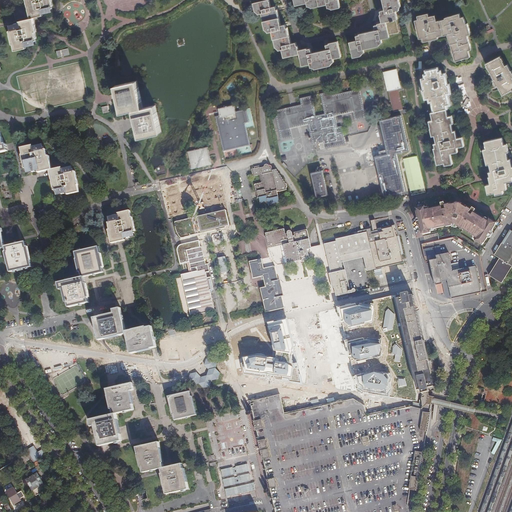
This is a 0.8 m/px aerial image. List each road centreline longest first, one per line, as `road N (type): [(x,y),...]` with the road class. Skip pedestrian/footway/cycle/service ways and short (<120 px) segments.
road 1 (residential): [(422,284),(253,323),(185,365),(0,340)]
road 2 (unknown): [(194,362),(446,408)]
road 3 (residential): [(110,511),(0,344)]
road 4 (unknown): [(227,335),(266,505)]
road 5 (residential): [(422,284),(400,212),(319,226),(310,238)]
road 6 (tertiary): [(0,369),(94,511)]
road 7 (tertiary): [(459,354),(429,511)]
road 8 (tertiary): [(439,511),(455,413),(474,358)]
